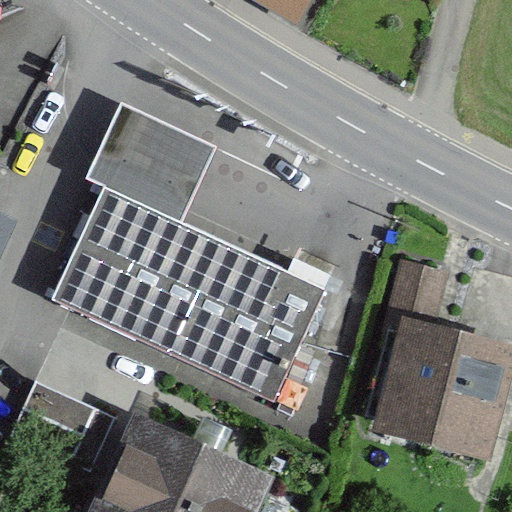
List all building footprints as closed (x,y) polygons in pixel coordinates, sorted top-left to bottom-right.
[(115,123),(88,181),(182,224),(209,166),(115,123)] [(52,301),(273,402),(331,277),(294,260),(288,273),(104,188),(52,301)] [(435,275),(406,267),(367,416),(481,445),(503,359),(419,338),(435,275)] [(36,381),(11,436),(70,463),(95,408),(36,381)] [(101,511),(245,511),(258,484),(140,430),(101,511)]
